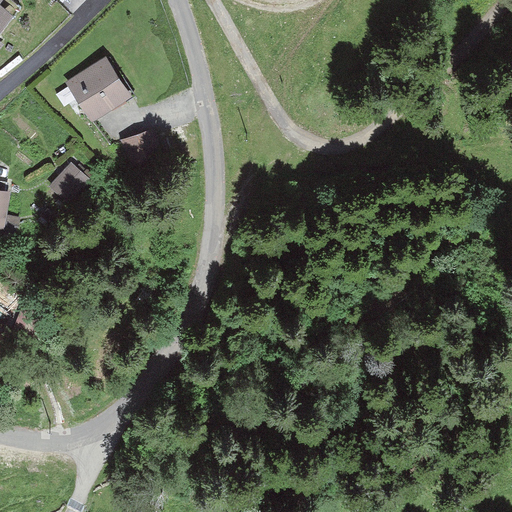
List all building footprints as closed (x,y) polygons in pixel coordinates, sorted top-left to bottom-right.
[(0,0),(0,34),(14,18),(0,6),(0,4),(3,0),(0,0)] [(66,83),(91,123),(132,97),(106,57),(66,83)] [(120,142),(131,173),(166,160),(155,128),(120,142)] [(74,200),(96,174),(75,156),(53,183),(74,200)] [(0,195),(0,235),(5,236),(11,197),(0,195)] [(0,333),(0,355),(11,347),(0,333)] [(192,418),(210,387),(190,376),(172,407),(192,418)]
